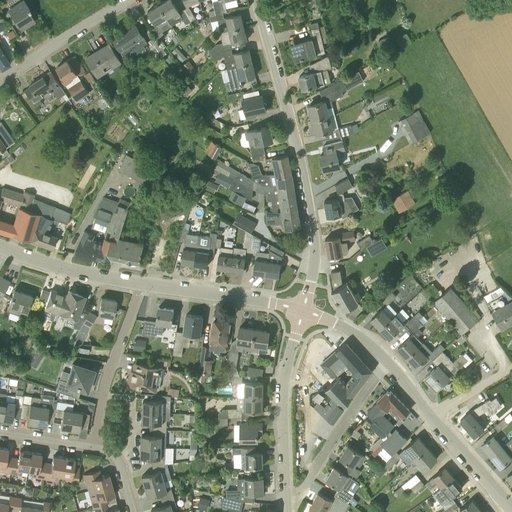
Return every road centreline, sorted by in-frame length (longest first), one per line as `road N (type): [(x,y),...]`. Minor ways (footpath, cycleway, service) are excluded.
road 1 (tertiary): [(302,309),(313,268),(310,203),(256,0)]
road 2 (tertiary): [(283,503),(282,379),(302,309)]
road 3 (residential): [(386,362),(283,503)]
road 4 (tertiary): [(302,309),(140,282)]
road 5 (residential): [(0,77),(125,0)]
road 6 (tertiary): [(140,282),(0,247)]
road 7 (tertiary): [(511,507),(429,417)]
road 8 (residential): [(101,396),(140,282)]
